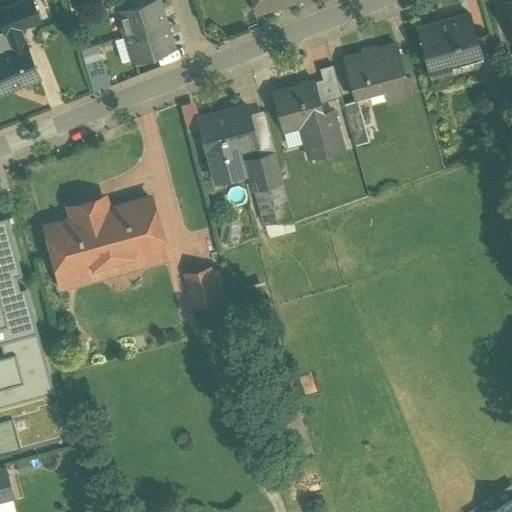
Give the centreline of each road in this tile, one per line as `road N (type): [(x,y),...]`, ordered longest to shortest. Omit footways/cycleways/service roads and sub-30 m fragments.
road 1 (residential): [(0,146),(381,0)]
road 2 (unknown): [(137,93),(180,290)]
